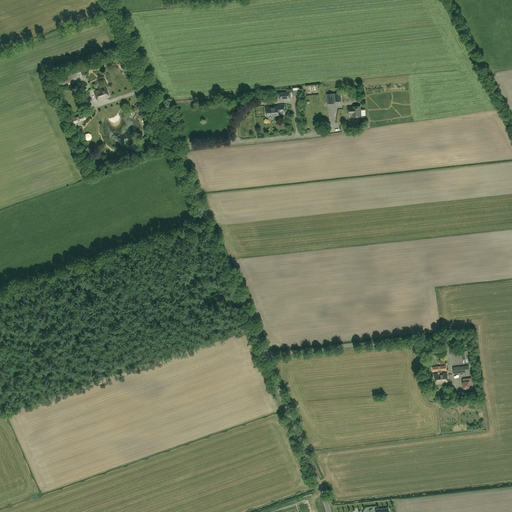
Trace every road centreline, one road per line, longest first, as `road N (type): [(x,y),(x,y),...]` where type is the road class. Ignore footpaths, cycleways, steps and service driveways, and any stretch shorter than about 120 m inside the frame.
road 1 (unclassified): [(112,0),(328,511)]
road 2 (unknown): [(234,142),(245,107),(288,99),(294,137)]
